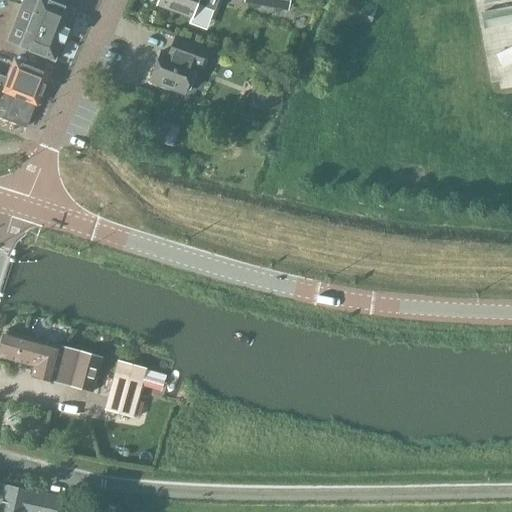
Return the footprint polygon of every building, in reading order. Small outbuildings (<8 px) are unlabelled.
[(39,0),(37,0),(24,0),(22,7),(35,12),(21,46),(20,48),(22,48),(53,60),(55,61),(56,59),(55,59),(62,42),(63,42),(64,40),(67,32),(68,30),(66,30),(73,13),(74,11),(72,10),(45,0),(39,0)] [(159,0),(157,7),(190,20),(197,2),(210,7),(212,0),(159,0)] [(149,82),(183,96),(193,68),(197,70),(204,52),(174,40),(167,58),(159,55),(149,82)] [(0,117),(26,127),(27,126),(36,103),(37,104),(43,89),(46,88),(49,81),(47,79),(49,75),(13,61),(6,77),(0,75),(0,117)] [(258,108),(281,109),(283,92),(259,90),(258,108)] [(71,386),(92,392),(102,356),(6,330),(0,350),(0,356),(35,366),(32,376),(53,381),(54,379),(71,384),(71,386)] [(106,409),(125,414),(132,416),(145,369),(119,363),(106,409)] [(0,490),(0,511),(70,511),(73,500),(1,484),(0,490)]
